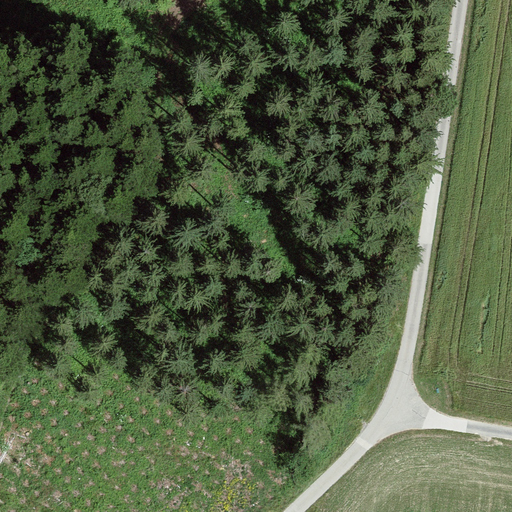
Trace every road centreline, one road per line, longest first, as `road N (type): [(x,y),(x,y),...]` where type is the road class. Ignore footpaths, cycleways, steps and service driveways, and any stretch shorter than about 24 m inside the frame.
road 1 (unclassified): [(388,411),(413,341),(466,0)]
road 2 (unclassified): [(291,511),(388,411)]
road 3 (unclassified): [(388,411),(511,431)]
